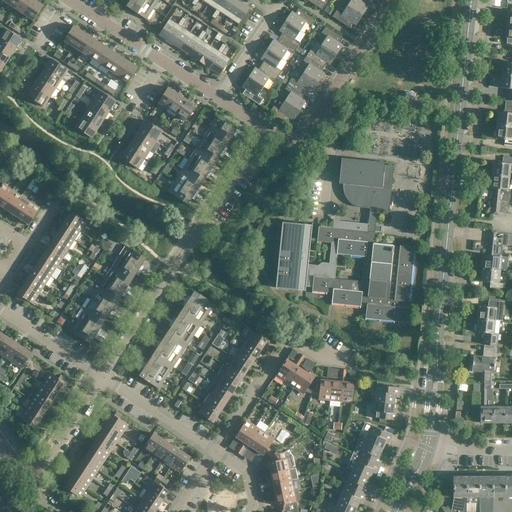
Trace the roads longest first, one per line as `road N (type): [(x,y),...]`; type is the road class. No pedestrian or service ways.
road 1 (secondary): [(427,443),(466,53)]
road 2 (residential): [(216,452),(286,339),(356,369)]
road 3 (residential): [(266,129),(289,140),(307,130),(392,0)]
road 4 (residential): [(174,267),(266,129)]
road 5 (residential): [(96,17),(218,97)]
road 6 (residential): [(216,452),(102,375)]
road 7 (residential): [(102,375),(174,267)]
road 8 (residential): [(27,478),(102,375)]
road 9 (residential): [(102,375),(0,309)]
